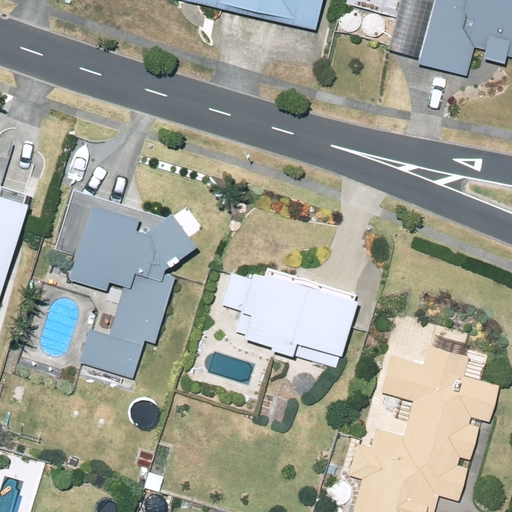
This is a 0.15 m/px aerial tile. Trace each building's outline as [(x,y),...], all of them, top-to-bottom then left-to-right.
[(149,0),(314,39),(323,0),(149,0)] [(511,0),(437,0),(417,74),(465,83),(472,54),(488,59),(485,68),(503,73),(506,63),(511,64),(511,0)] [(344,28),(346,13),(338,12),(336,26),(344,28)] [(0,287),(27,194),(0,186),(0,287)] [(91,194),(69,270),(106,281),(108,273),(125,277),(113,319),(102,315),(99,326),(88,323),(78,358),(131,372),(142,333),(154,336),(173,269),(162,266),(164,260),(195,235),(170,204),(145,223),(134,220),(137,207),(91,194)] [(357,290),(266,263),(265,268),(252,264),(249,274),(232,268),(222,299),(241,305),(235,326),(271,337),(270,340),(291,347),(296,333),(340,346),(357,290)] [(432,511),(438,489),(458,494),(466,462),(457,460),(459,450),(469,453),(478,421),(468,418),(470,410),(488,415),(498,379),(463,370),(468,350),(429,340),(424,359),(391,350),(381,386),(413,394),(403,430),(375,423),(370,443),(356,439),(348,469),(361,473),(350,511),(432,511)] [(154,451),(139,446),(135,460),(150,465),(154,451)] [(162,474),(148,469),(144,484),(158,488),(162,474)] [(345,511),(352,485),(328,479),(320,511),(345,511)]
